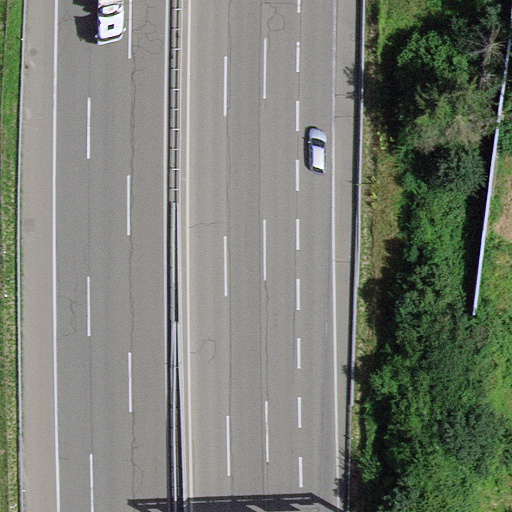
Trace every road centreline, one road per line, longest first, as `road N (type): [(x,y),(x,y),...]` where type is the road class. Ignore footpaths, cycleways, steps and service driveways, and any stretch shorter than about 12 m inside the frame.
road 1 (motorway): [(248,511),(245,0)]
road 2 (motorway): [(112,0),(115,511)]
